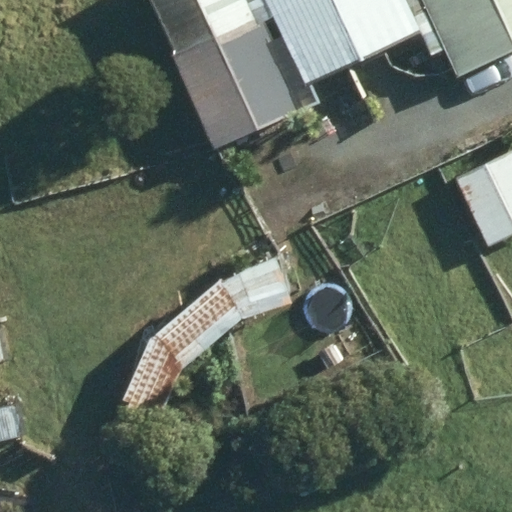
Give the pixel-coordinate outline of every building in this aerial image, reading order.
[(174,59),(213,151),(301,114),(292,94),(418,39),(400,0),(151,0),(177,58),(174,59)] [(511,0),(426,0),(465,77),(511,54),(511,0)] [(126,416),(162,429),(180,373),(239,325),(291,302),(273,260),(221,283),(154,338),(126,416)] [(0,318),(0,356),(18,353),(9,316),(0,318)] [(27,394),(0,400),(0,436),(35,427),(27,394)]
